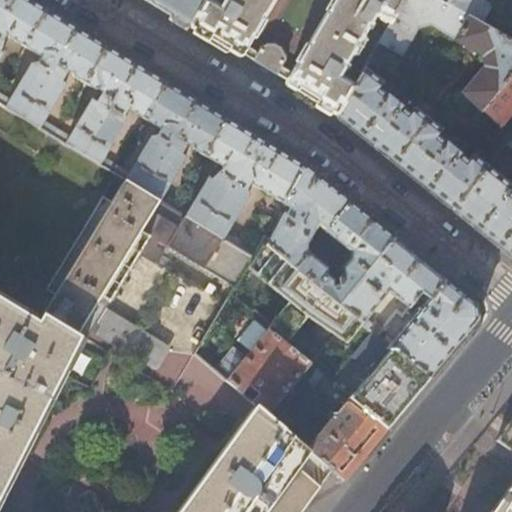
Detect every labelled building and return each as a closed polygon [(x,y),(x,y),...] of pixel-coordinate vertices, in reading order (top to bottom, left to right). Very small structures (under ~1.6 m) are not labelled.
[(0,0),(0,54),(1,53),(0,52),(0,42),(0,41),(4,34),(24,46),(46,11),(27,0),(0,0)] [(145,0),(189,26),(204,0),(145,0)] [(222,0),(219,4),(212,0),(204,0),(189,26),(211,39),(237,55),(240,56),(244,54),(265,66),(287,80),(286,83),(288,86),(313,101),(336,115),(356,82),(341,73),(352,55),(358,54),(362,47),(366,41),(364,33),(376,14),(390,22),(403,0),(222,0)] [(403,0),(390,22),(368,62),(372,65),(378,67),(389,47),(402,54),(419,26),(431,24),(483,55),(485,67),(463,92),(482,110),(483,109),(511,75),(511,60),(508,58),(511,50),(511,41),(481,23),(446,4),(439,0),(403,0)] [(448,0),(446,4),(481,23),(490,8),(481,3),(482,0),(448,0)] [(0,103),(52,134),(56,129),(40,120),(62,84),(58,81),(63,72),(69,72),(70,75),(83,83),(106,47),(73,27),(46,11),(24,46),(40,57),(40,58),(38,62),(31,65),(10,101),(0,95),(0,103)] [(112,171),(117,164),(104,156),(104,154),(125,119),(124,113),(127,109),(128,108),(145,117),(165,83),(134,64),(106,47),(83,83),(92,89),(99,88),(102,93),(98,101),(96,102),(92,99),(68,137),(56,129),(52,134),(112,171)] [(399,104),(397,105),(378,87),(382,81),(365,68),(356,82),(336,115),(396,163),(452,208),(486,166),(472,155),(468,160),(459,153),(457,153),(436,135),(440,129),(414,108),(409,112),(399,104)] [(511,75),(483,109),(501,126),(511,113),(511,75)] [(145,117),(160,128),(155,134),(150,136),(129,171),(117,164),(112,171),(124,179),(158,199),(184,155),(181,152),(186,143),(192,143),(194,148),(204,154),(225,120),(196,102),(165,83),(145,117)] [(283,202),(302,166),(262,142),(225,120),(204,154),(222,166),(211,179),(207,177),(184,215),(252,256),(257,249),(236,236),(234,238),(225,232),(248,195),(246,187),(250,182),(283,202)] [(511,194),(508,192),(511,186),(486,166),(452,208),(487,237),(511,256),(511,136),(505,143),(511,148),(511,194)] [(332,190),(302,166),(283,202),(290,206),(288,211),(283,214),(270,239),(265,236),(263,241),(295,268),(309,252),(325,231),(347,202),(332,190)] [(54,293),(38,319),(0,296),(0,511),(301,511),(314,495),(333,470),(308,447),(286,430),(279,423),(268,413),(257,404),(177,511),(0,511),(0,493),(80,335),(85,338),(93,327),(146,360),(156,345),(156,343),(102,311),(137,253),(154,263),(165,245),(234,287),(247,265),(252,256),(184,215),(179,212),(172,207),(163,202),(158,199),(124,179),(110,201),(102,196),(100,197),(46,287),(54,293)] [(172,207),(176,200),(167,195),(163,202),(172,207)] [(179,212),(184,205),(176,200),(172,207),(179,212)] [(393,239),(347,202),(325,231),(332,237),(328,242),(332,246),(338,241),(351,252),(349,258),(342,267),(342,273),(338,278),(338,284),(334,285),(333,279),(327,274),(328,267),(309,252),(295,268),(341,306),(393,239)] [(418,259),(393,239),(341,306),(368,328),(372,323),(367,318),(389,291),(408,305),(418,296),(421,291),(430,298),(444,280),(418,259)] [(355,354),(373,333),(368,328),(341,306),(295,268),(263,241),(257,249),(252,256),(247,265),(355,354)] [(418,296),(425,302),(394,340),(386,334),(382,340),(429,378),(461,340),(477,320),(475,304),(457,290),(444,280),(430,298),(421,291),(418,296)] [(268,413),(308,363),(254,318),(236,340),(250,351),(244,358),(233,348),(215,369),(242,391),(249,384),(256,389),(259,393),(253,400),(257,404),(268,413)] [(403,408),(429,378),(382,340),(373,333),(355,354),(374,370),(351,397),(387,428),(403,408)] [(369,450),(387,428),(351,397),(318,370),(309,381),(315,386),(311,391),(327,405),(320,415),(328,423),(322,430),(318,427),(315,431),(318,434),(308,447),(333,470),(344,479),(369,450)] [(286,430),(293,423),(285,416),(279,423),(286,430)] [(511,511),(511,417),(496,441),(511,452),(511,482),(504,493),(491,484),(483,496),(496,505),(490,511),(511,511)]
